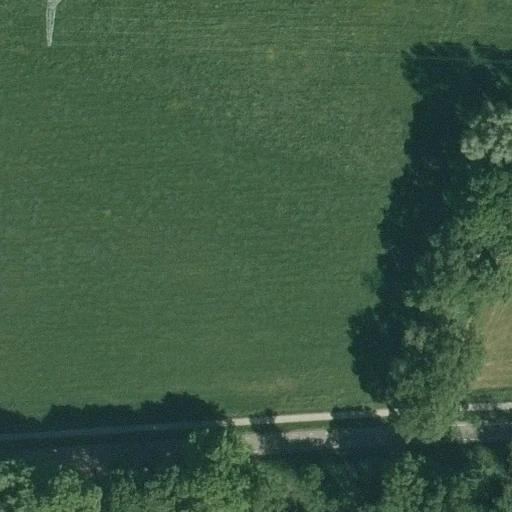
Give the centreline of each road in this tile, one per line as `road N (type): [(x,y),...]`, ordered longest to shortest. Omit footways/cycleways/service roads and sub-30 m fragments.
road 1 (unclassified): [(511,430),(0,463)]
road 2 (track): [(511,168),(416,388),(416,435)]
